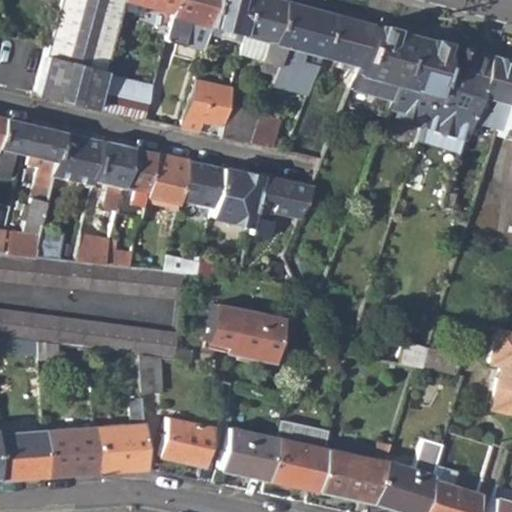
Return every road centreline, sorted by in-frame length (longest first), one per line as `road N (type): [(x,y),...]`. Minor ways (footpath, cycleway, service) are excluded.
road 1 (residential): [(0,100),(285,166)]
road 2 (residential): [(0,506),(141,493),(228,511)]
